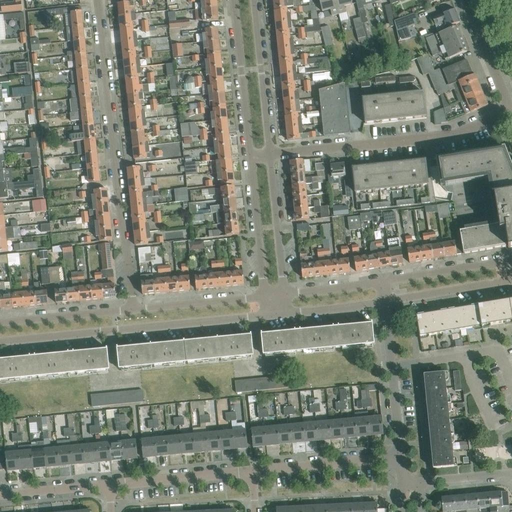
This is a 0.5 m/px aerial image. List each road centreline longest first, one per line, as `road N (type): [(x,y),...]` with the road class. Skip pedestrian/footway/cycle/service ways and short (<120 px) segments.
road 1 (residential): [(269,155),(453,135),(497,116),(506,100),(465,0)]
road 2 (residential): [(96,0),(132,309)]
road 3 (residential): [(385,301),(511,279),(506,260),(381,281)]
road 4 (residential): [(0,341),(266,315)]
road 5 (residential): [(233,0),(249,156)]
road 6 (residential): [(269,155),(253,0)]
road 7 (residential): [(252,471),(399,457)]
road 8 (residential): [(109,484),(252,471)]
road 9 (residential): [(249,156),(263,296)]
road 10 (residential): [(284,294),(269,155)]
road 11 (residential): [(132,309),(0,322)]
road 12 (residential): [(263,296),(132,309)]
